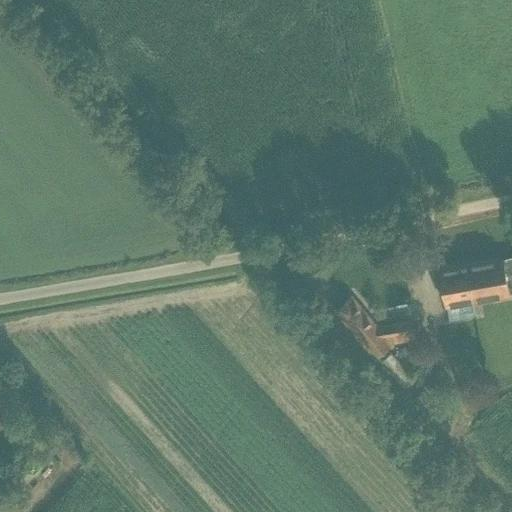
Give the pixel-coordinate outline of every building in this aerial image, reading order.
[(444,289),(446,305),(449,320),(474,316),(472,300),(510,293),(509,292),(511,291),(511,256),(440,269),(444,289)] [(336,309),(378,357),(393,343),(415,339),(412,321),(377,329),(350,297),(336,309)] [(400,358),(409,354),(405,347),(397,351),(400,358)] [(415,380),(390,353),(381,361),(405,389),(415,380)] [(423,391),(416,397),(428,412),(434,405),(423,391)]
